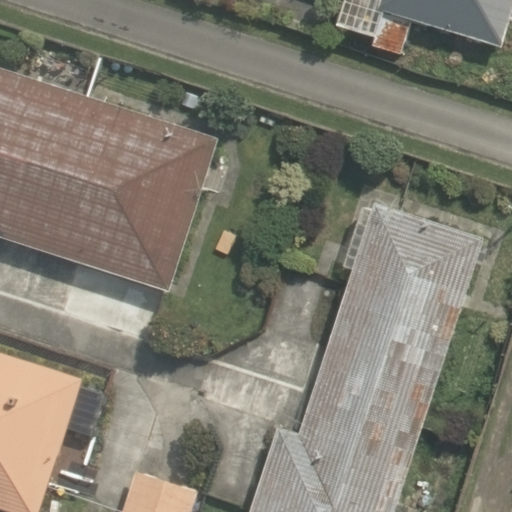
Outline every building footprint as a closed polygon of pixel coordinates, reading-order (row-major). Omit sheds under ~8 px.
[(511,0),(347,0),(339,27),(378,40),(375,49),(398,56),(411,16),(505,47),(511,25),(511,0)] [(223,141),(0,68),(0,236),(173,293),(223,141)] [(399,511),(488,243),(380,208),(305,437),(281,429),(253,511),(399,511)] [(0,510),(6,511),(48,511),(88,384),(0,355),(0,510)] [(128,511),(194,511),(200,495),(139,477),(128,511)]
